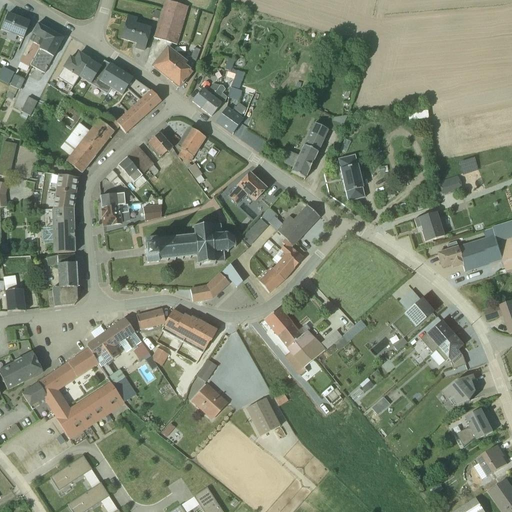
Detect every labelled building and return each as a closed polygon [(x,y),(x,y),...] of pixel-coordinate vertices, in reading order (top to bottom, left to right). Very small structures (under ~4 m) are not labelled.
[(176,46),(188,8),(164,1),(153,39),(176,46)] [(7,15),(0,31),(8,34),(7,36),(15,39),(16,37),(22,40),(29,23),(7,15)] [(136,19),(127,17),(120,40),(136,45),(135,49),(143,52),(149,28),(135,24),(136,19)] [(29,66),(48,31),(37,25),(18,63),(28,68),(29,66)] [(43,74),(62,39),(48,31),(29,66),(43,74)] [(181,59),(167,48),(152,67),(166,79),(181,59)] [(191,73),(199,51),(193,49),(190,57),(186,63),(181,59),(166,79),(178,89),(191,73)] [(69,59),(57,78),(72,88),(78,78),(89,61),(78,55),(74,61),(69,59)] [(234,62),(228,59),(223,71),(230,73),(234,62)] [(99,68),(89,61),(78,78),(89,86),(90,85),(98,72),(100,68),(99,68)] [(120,72),(103,62),(99,68),(100,68),(98,72),(90,85),(106,95),(109,89),(114,82),(120,72)] [(4,67),(0,76),(0,80),(10,85),(15,73),(4,67)] [(132,80),(120,72),(114,82),(109,89),(121,97),(132,80)] [(201,110),(220,87),(212,85),(206,93),(202,90),(191,103),(201,110)] [(220,87),(201,110),(210,118),(221,104),(223,104),(226,98),(221,94),(224,91),(222,87),(220,87)] [(241,92),(230,89),(227,99),(237,102),(241,92)] [(160,103),(150,92),(134,106),(144,117),(160,103)] [(28,97),(21,111),(31,116),(38,101),(28,97)] [(85,110),(71,100),(56,121),(70,132),(85,110)] [(215,123),(231,135),(243,118),(243,117),(245,112),(244,112),(245,109),(238,104),(235,108),(234,107),(231,111),(232,112),(231,113),(225,109),(215,123)] [(134,106),(114,124),(118,127),(125,135),(144,117),(134,106)] [(430,111),(409,112),(410,120),(430,119),(430,111)] [(80,175),(118,127),(113,123),(102,116),(89,132),(78,124),(59,149),(69,157),(64,163),(80,175)] [(327,129),(338,134),(347,117),(332,119),(327,129)] [(292,169),(290,173),(304,180),(326,131),(312,124),(297,156),(289,153),(287,153),(282,164),(292,169)] [(204,139),(189,129),(176,148),(181,151),(177,158),(182,161),(181,163),(185,168),(204,139)] [(157,136),(156,135),(151,139),(151,141),(147,144),(153,152),(152,153),(158,160),(171,149),(158,135),(157,136)] [(3,143),(0,154),(0,176),(8,178),(16,145),(3,143)] [(158,173),(137,149),(126,159),(146,183),(158,173)] [(337,161),(347,203),(363,199),(364,199),(362,189),(354,156),(337,160),(337,161)] [(145,183),(126,159),(117,166),(138,189),(145,183)] [(474,159),(459,165),(463,176),(478,171),(474,159)] [(191,166),(188,164),(185,168),(187,171),(188,170),(194,180),(195,180),(198,185),(203,181),(200,176),(201,176),(198,170),(199,169),(197,165),(194,166),(194,165),(191,166)] [(99,184),(105,190),(118,177),(113,172),(99,184)] [(236,188),(227,198),(236,206),(245,196),(253,204),(266,190),(265,188),(265,186),(262,183),(259,184),(249,173),(235,187),(236,188)] [(77,180),(77,179),(43,174),(43,175),(38,212),(72,211),(77,180)] [(435,190),(438,198),(460,191),(456,179),(437,185),(438,189),(435,190)] [(99,197),(100,209),(124,206),(123,194),(99,197)] [(410,200),(414,213),(419,212),(415,198),(410,200)] [(142,208),(144,223),(160,219),(160,205),(142,208)] [(129,221),(127,206),(126,206),(100,209),(103,227),(121,224),(121,223),(129,221)] [(291,248),(318,218),(307,207),(292,221),(288,217),(281,225),(281,226),(275,232),(291,248)] [(276,217),(268,209),(260,218),(268,225),(268,226),(276,217)] [(52,245),(52,254),(74,254),(72,211),(44,212),(44,228),(41,229),(41,231),(39,231),(40,243),(41,243),(42,245),(46,245),(52,245)] [(434,215),(413,222),(415,230),(419,229),(421,234),(420,234),(423,245),(442,239),(434,215)] [(249,246),(267,227),(259,219),(242,240),(249,246)] [(511,224),(492,231),(507,276),(511,274),(511,224)] [(144,240),(144,241),(146,265),(158,263),(158,261),(196,257),(197,266),(223,263),(222,253),(226,253),(226,254),(227,253),(227,252),(234,247),(233,238),(225,234),(221,234),(220,225),(210,226),(210,225),(207,225),(207,226),(194,228),(193,226),(191,226),(192,236),(187,237),(187,236),(185,236),(185,237),(179,237),(177,237),(177,238),(172,238),(170,238),(170,239),(165,239),(162,239),(158,240),(158,239),(144,240)] [(492,231),(481,234),(484,240),(494,238),(492,231)] [(503,263),(494,238),(456,249),(455,244),(445,247),(446,253),(436,256),(440,270),(450,267),(451,270),(460,268),(463,276),(503,263)] [(284,240),(281,243),(283,246),(279,251),(279,252),(296,266),(301,261),(298,259),(300,257),(290,249),(291,248),(284,240)] [(273,246),(268,241),(263,248),(268,252),(273,246)] [(296,266),(279,252),(271,261),(276,265),(288,276),(296,266)] [(56,257),(45,260),(47,268),(56,266),(58,289),(75,287),(74,256),(56,257)] [(24,274),(27,288),(34,287),(30,264),(25,265),(27,273),(24,274)] [(229,265),(221,274),(229,282),(236,288),(242,283),(229,265)] [(270,268),(265,273),(278,286),(288,276),(276,265),(272,270),(270,268)] [(278,286),(265,273),(261,276),(263,278),(258,282),(268,295),(278,286)] [(227,283),(229,282),(221,274),(219,275),(218,274),(205,286),(189,290),(192,303),(211,299),(227,284),(227,283)] [(15,276),(3,278),(7,313),(24,312),(22,291),(17,291),(15,276)] [(76,302),(75,287),(50,289),(51,298),(47,298),(49,309),(73,306),(76,302)] [(397,304),(405,314),(418,302),(410,293),(397,304)] [(390,327),(402,340),(431,314),(420,301),(418,302),(405,314),(390,327)] [(511,303),(484,314),(487,323),(504,318),(510,337),(511,336),(511,303)] [(291,325),(278,309),(263,321),(276,337),(291,325)] [(161,310),(135,317),(140,331),(164,326),(164,324),(161,310)] [(164,326),(160,332),(202,355),(208,343),(209,343),(216,332),(193,319),(192,321),(183,316),(182,317),(171,312),(164,324),(164,326)] [(87,349),(98,365),(123,403),(135,395),(119,370),(112,375),(105,365),(118,356),(113,349),(119,345),(126,354),(140,343),(133,334),(124,320),(87,345),(87,348),(87,349)] [(365,330),(359,323),(340,340),(339,339),(331,346),(337,353),(365,330)] [(451,337),(440,324),(419,342),(431,355),(434,352),(451,337)] [(276,337),(303,370),(339,339),(335,333),(318,346),(303,327),(297,331),(291,325),(276,337)] [(461,348),(451,337),(434,352),(443,362),(445,360),(448,364),(448,363),(451,371),(464,367),(460,358),(456,352),(461,348)] [(396,354),(405,345),(401,341),(392,349),(396,354)] [(141,344),(132,350),(140,363),(144,361),(150,371),(156,368),(141,344)] [(76,379),(98,365),(87,349),(77,357),(66,363),(76,379)] [(168,356),(156,349),(151,359),(152,362),(154,363),(161,367),(168,356)] [(42,374),(31,352),(19,358),(19,359),(12,362),(13,363),(0,369),(0,378),(7,391),(42,374)] [(215,368),(207,362),(196,378),(205,383),(215,368)] [(46,399),(76,379),(66,363),(37,383),(46,399)] [(442,393),(448,402),(455,400),(458,407),(470,403),(468,397),(476,394),(470,378),(453,384),(454,387),(442,393)] [(367,380),(360,388),(366,394),(373,386),(367,380)] [(123,405),(110,383),(93,394),(107,415),(123,405)] [(21,394),(31,411),(47,401),(37,384),(21,394)] [(227,404),(206,385),(190,402),(211,422),(227,404)] [(349,398),(354,403),(364,395),(359,389),(349,398)] [(271,396),(278,408),(287,403),(281,391),(271,396)] [(83,431),(89,427),(75,406),(69,409),(57,392),(46,399),(47,401),(44,403),(68,440),(83,431)] [(107,415),(93,394),(75,406),(89,427),(107,415)] [(279,427),(265,399),(244,410),(259,438),(279,427)] [(382,400),(370,411),(376,417),(388,407),(382,400)] [(477,442),(494,434),(482,411),(465,420),(470,430),(457,436),(464,449),(475,440),(477,442)] [(163,432),(175,444),(183,436),(172,424),(163,432)] [(15,425),(6,431),(11,438),(19,432),(15,425)] [(476,462),(487,479),(507,466),(503,459),(505,458),(498,447),(476,462)] [(90,471),(91,470),(82,457),(49,479),(58,492),(82,476),(90,490),(99,484),(90,471)] [(500,511),(511,511),(511,489),(506,481),(488,494),(500,511)] [(108,498),(108,497),(100,484),(66,506),(70,511),(85,511),(99,503),(105,511),(114,511),(117,511),(108,498)] [(220,511),(206,489),(192,497),(193,498),(180,507),(183,511),(189,511),(198,506),(201,511),(220,511)] [(483,511),(476,500),(457,511),(483,511)]
